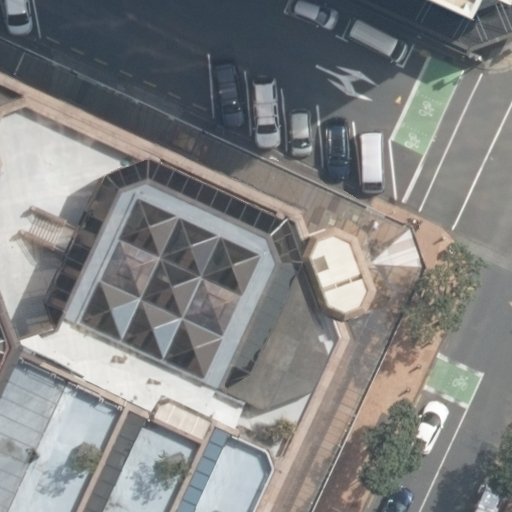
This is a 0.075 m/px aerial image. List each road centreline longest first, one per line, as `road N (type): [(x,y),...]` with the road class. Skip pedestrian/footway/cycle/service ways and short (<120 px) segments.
road 1 (unclassified): [(173,0),(406,107),(511,173)]
road 2 (secondary): [(415,511),(511,290)]
